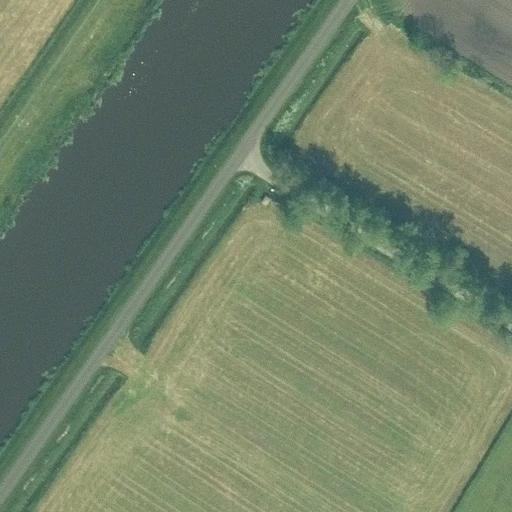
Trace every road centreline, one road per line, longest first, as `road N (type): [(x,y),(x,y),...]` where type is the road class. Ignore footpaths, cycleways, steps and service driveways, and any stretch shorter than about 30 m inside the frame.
road 1 (residential): [(0,504),(348,0)]
road 2 (track): [(113,0),(0,162)]
